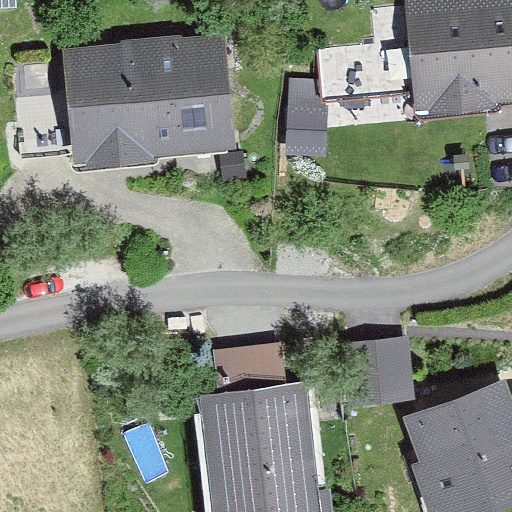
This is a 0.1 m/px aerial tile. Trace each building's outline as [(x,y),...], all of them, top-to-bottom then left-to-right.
[(440,97),(486,93),(485,87),(511,84),(511,0),(434,0),(415,2),(419,38),(325,48),(329,91),(423,81),(425,93),(439,91),(440,97)] [(225,132),(217,42),(72,55),(78,110),(93,109),(96,150),(141,146),(141,140),(225,132)] [(320,107),(294,105),(292,145),(317,147),(320,107)] [(363,391),(419,388),(415,329),(360,333),(363,391)] [(417,415),(434,461),(425,464),(438,500),(480,484),(485,497),(511,486),(511,421),(498,385),(417,415)] [(291,393),(218,401),(231,511),(258,511),(266,511),(326,511),(324,489),(303,492),(291,393)]
